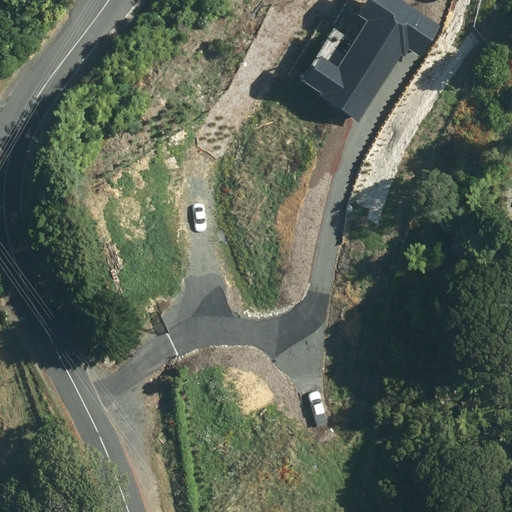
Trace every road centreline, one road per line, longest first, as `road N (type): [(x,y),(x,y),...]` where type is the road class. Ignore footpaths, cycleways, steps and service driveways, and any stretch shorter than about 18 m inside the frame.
road 1 (residential): [(0,212),(16,277),(96,428),(127,511)]
road 2 (residential): [(108,0),(16,130),(0,192)]
